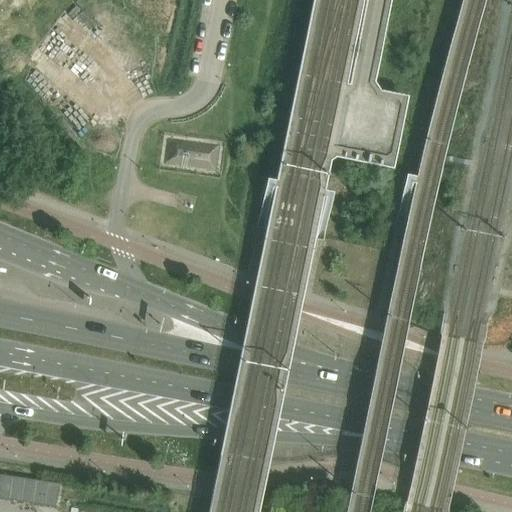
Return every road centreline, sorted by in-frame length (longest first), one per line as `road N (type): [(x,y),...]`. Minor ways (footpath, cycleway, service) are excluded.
road 1 (primary): [(0,350),(390,426)]
road 2 (primary): [(0,414),(310,438),(390,426)]
road 3 (unclassified): [(152,298),(121,263),(132,144),(147,115),(185,108),(208,88),(223,0)]
road 4 (primary): [(511,415),(289,371)]
road 5 (primary): [(152,298),(0,237)]
road 6 (primary): [(289,371),(231,333),(152,298)]
road 7 (primary): [(289,371),(142,340)]
road 8 (motorway): [(142,340),(0,311)]
road 9 (primary): [(390,426),(511,451)]
